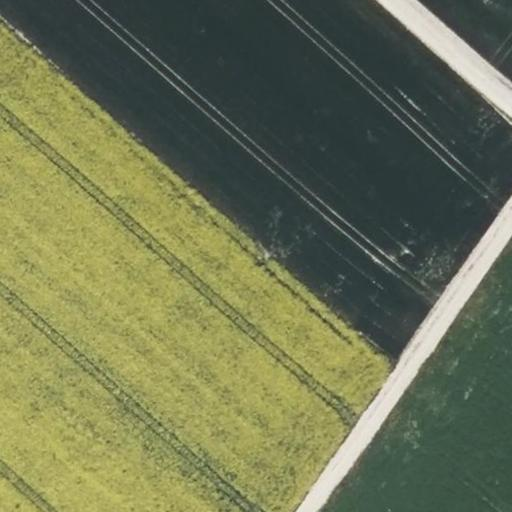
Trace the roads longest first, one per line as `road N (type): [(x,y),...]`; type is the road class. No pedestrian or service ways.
road 1 (track): [(511,222),(304,511)]
road 2 (track): [(391,0),(511,105)]
